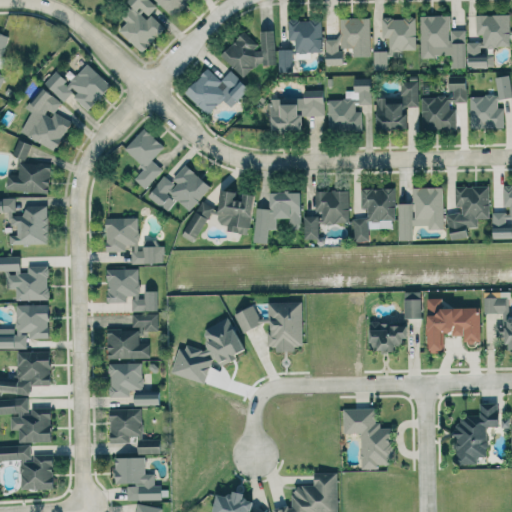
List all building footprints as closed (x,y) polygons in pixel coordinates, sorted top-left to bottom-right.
[(119,29),(141,52),(165,28),(150,13),(157,6),(150,0),(126,0),(132,6),(121,16),(126,22),(119,29)] [(155,0),(174,17),(190,0),(155,0)] [(476,14),(477,39),(467,40),(468,66),(493,65),(493,54),(483,55),(482,47),(511,46),(510,14),(476,14)] [(420,16),(421,56),(451,56),(451,67),(465,67),(464,30),(450,30),(450,15),(420,16)] [(369,17),(339,18),(340,38),(325,39),(326,64),(343,64),(342,48),(370,47),(369,17)] [(416,51),(415,17),(382,17),(382,37),(388,37),(388,50),(373,50),(374,70),(388,69),(387,52),(416,51)] [(321,19),(288,19),(288,40),(294,40),(295,52),(322,52),(321,19)] [(243,77),(256,64),(273,65),(274,30),(261,30),(261,43),(256,43),(245,31),(221,54),(243,77)] [(279,71),(293,71),(292,49),(278,49),(279,71)] [(111,85),(87,63),(68,83),(55,71),(44,83),(65,102),(71,95),(88,110),(111,85)] [(184,91),(208,114),(222,99),(230,107),(249,88),(231,70),(220,80),(208,68),(184,91)] [(423,130),(454,129),(453,102),(467,101),(465,75),(457,76),(458,82),(450,82),(451,96),(421,97),(423,130)] [(495,77),(498,99),(511,96),(511,95),(509,75),(495,77)] [(371,104),(371,78),(355,78),(355,90),(346,90),(346,99),(328,99),(329,130),(360,130),(360,104),(371,104)] [(407,129),(407,107),(418,106),(418,80),(400,81),(401,97),(376,97),(377,129),(407,129)] [(32,112),(21,130),(54,151),(72,123),(55,112),(62,101),(39,87),(26,109),(32,112)] [(270,98),(271,131),(301,130),(301,114),(324,113),(324,89),(303,90),(303,97),(270,98)] [(470,95),(471,128),(504,127),(504,107),(497,108),(497,95),(470,95)] [(124,149),(144,168),(135,178),(145,188),(163,169),(152,159),(164,146),(144,127),(124,149)] [(32,144),(19,139),(13,154),(25,159),(32,144)] [(48,193),(51,165),(19,162),(18,175),(8,174),(6,189),(48,193)] [(489,185),(455,186),(456,211),(449,211),(450,238),(467,237),(467,227),(478,227),(478,218),(489,218),(489,185)] [(511,185),(505,185),(505,212),(492,212),(493,238),(510,237),(510,219),(511,218),(511,185)] [(444,228),(443,187),(413,187),(414,225),(428,225),(428,229),(444,228)] [(361,188),(361,208),(368,208),(368,217),(353,217),(353,241),(369,241),(368,220),(395,220),(395,188),(361,188)] [(254,194),(239,192),(240,192),(221,189),(217,223),(227,224),(226,231),(249,233),(254,194)] [(349,191),(316,190),(316,211),(322,211),(322,216),(305,216),(305,238),(318,238),(319,223),(349,223),(349,191)] [(268,242),(268,229),(277,229),(277,218),(290,218),(290,221),(301,221),(301,191),(270,192),(270,208),(255,208),(255,243),(268,242)] [(49,243),(47,205),(25,206),(25,214),(16,214),(15,198),(0,198),(0,211),(9,211),(10,225),(17,225),(17,233),(10,233),(10,244),(49,243)] [(197,242),(212,206),(198,200),(184,236),(197,242)] [(410,203),(399,203),(399,240),(411,239),(410,203)] [(106,217),(106,251),(130,250),(130,263),(164,262),(164,246),(139,247),(138,217),(106,217)] [(16,300),(49,299),(48,265),(22,266),(22,255),(0,255),(0,270),(5,270),(5,288),(16,288),(16,300)] [(107,300),(132,300),(132,311),(156,310),(155,290),(140,291),(140,268),(106,268),(107,300)] [(405,318),(422,318),(421,291),(404,291),(405,318)] [(484,312),(503,312),(503,325),(496,325),(496,337),(506,336),(507,349),(511,348),(511,315),(508,316),(508,297),(484,297),(484,312)] [(480,307),(443,307),(443,298),(427,298),(427,352),(442,352),(442,334),(464,334),(464,343),(480,343),(480,307)] [(302,301),(269,302),(269,334),(268,334),(268,350),(295,349),(294,345),(303,345),(302,301)] [(16,304),(16,327),(0,327),(0,347),(28,348),(28,337),(49,337),(49,304),(16,304)] [(236,312),(243,330),(262,322),(254,304),(236,312)] [(107,358),(150,358),(150,342),(139,343),(139,331),(158,331),(158,313),(133,313),(133,328),(107,328),(107,358)] [(172,372),(205,383),(212,359),(226,363),(235,359),(236,354),(245,350),(230,317),(203,329),(208,340),(205,350),(187,344),(179,348),(172,372)] [(406,323),(370,322),(369,351),(396,351),(396,345),(406,345),(406,323)] [(50,351),(17,351),(17,377),(0,376),(0,393),(30,393),(30,385),(50,385),(50,351)] [(142,362),(109,363),(110,396),(129,396),(129,389),(143,389),(142,362)] [(134,392),(135,405),(160,404),(159,391),(134,392)] [(51,441),(50,407),(29,407),(29,397),(0,397),(0,401),(0,406),(0,414),(11,414),(11,429),(19,429),(19,442),(51,441)] [(498,402),(479,403),(479,416),(455,417),(456,464),(477,464),(477,457),(490,457),(489,426),(499,426),(498,402)] [(109,408),(109,442),(135,442),(135,453),(160,453),(160,439),(142,439),(142,408),(109,408)] [(343,408),(343,433),(361,433),(361,468),(379,468),(379,464),(392,464),(392,428),(377,428),(377,408),(343,408)] [(53,488),(52,454),(31,454),(31,445),(0,445),(0,460),(20,460),(21,489),(53,488)] [(145,456),(115,457),(115,483),(128,483),(128,500),(162,499),(162,485),(154,485),(154,473),(145,473),(145,456)] [(338,511),(337,472),(314,472),(314,485),(292,485),(293,506),(276,507),(276,511),(338,511)] [(250,511),(253,500),(243,498),(244,493),(230,490),(229,496),(216,494),(212,511),(250,511)] [(160,511),(161,507),(137,503),(135,511),(160,511)]
